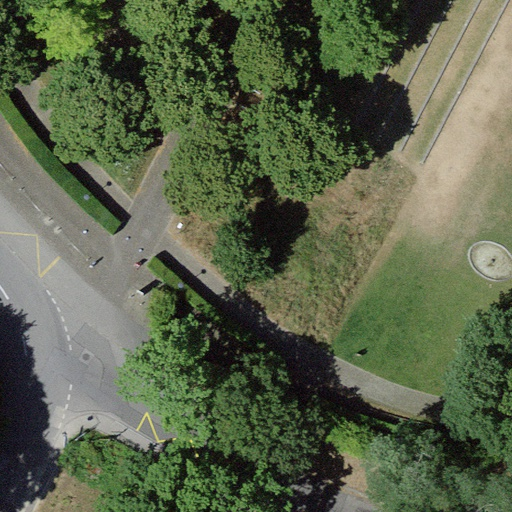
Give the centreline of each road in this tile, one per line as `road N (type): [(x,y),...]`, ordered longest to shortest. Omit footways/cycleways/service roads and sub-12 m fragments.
road 1 (residential): [(75,361),(256,483),(322,511)]
road 2 (tertiary): [(0,507),(75,361)]
